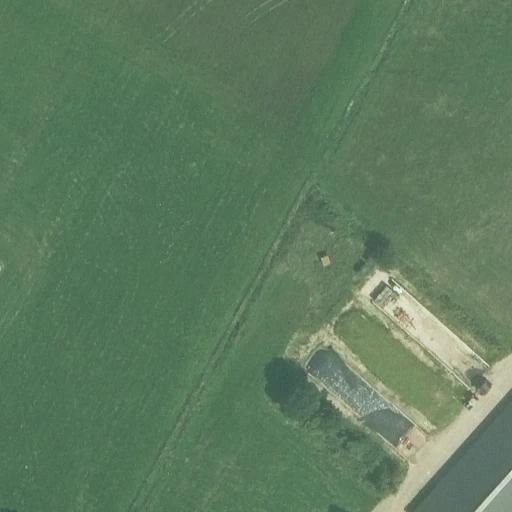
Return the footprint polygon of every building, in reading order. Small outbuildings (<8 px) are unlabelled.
[(425,344),(447,324),(437,312),(414,331),(425,344)] [(398,366),(415,375),(421,363),(405,354),(398,366)] [(377,425),(398,409),(391,400),(370,416),(377,425)] [(511,511),(511,404),(416,511),(511,511)] [(364,511),(383,501),(361,460),(342,469),(364,511)]
